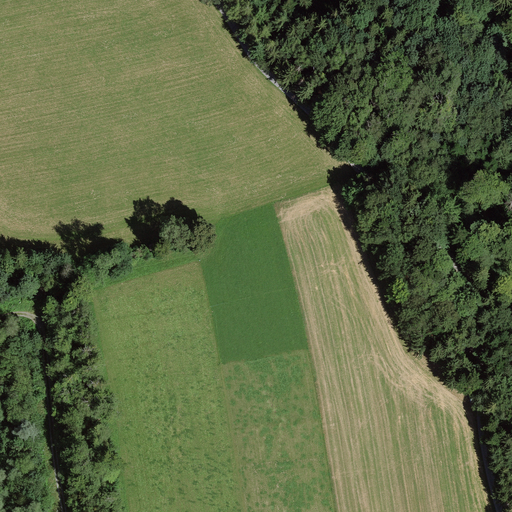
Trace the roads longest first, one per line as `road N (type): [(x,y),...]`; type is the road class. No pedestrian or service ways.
road 1 (track): [(214,0),(258,65),(344,137),(466,282),(479,442),(497,511)]
road 2 (track): [(0,317),(25,311),(40,326),(64,511)]
